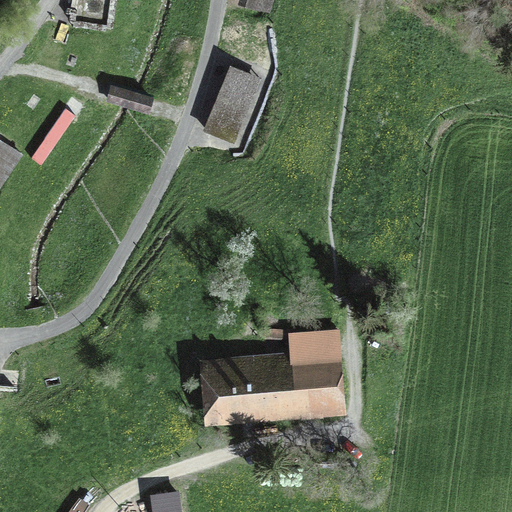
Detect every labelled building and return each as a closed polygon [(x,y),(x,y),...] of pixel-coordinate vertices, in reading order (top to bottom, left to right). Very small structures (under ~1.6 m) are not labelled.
[(113,19),(113,0),(80,0),(80,3),(92,3),(92,19),(113,19)] [(238,142),(263,74),(233,63),(208,131),(238,142)] [(109,93),(106,101),(150,115),(152,107),(154,99),(111,85),(109,93)] [(0,137),(0,189),(25,154),(0,137)] [(341,359),(212,368),(216,413),(344,403),(341,359)] [(153,511),(185,511),(183,490),(152,493),(153,511)]
